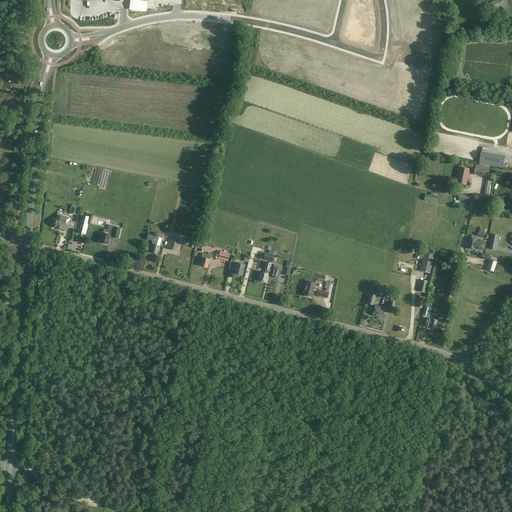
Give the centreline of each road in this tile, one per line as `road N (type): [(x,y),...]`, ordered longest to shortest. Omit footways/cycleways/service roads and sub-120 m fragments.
road 1 (unclassified): [(463,364),(28,244)]
road 2 (unclassified): [(101,34),(201,15),(332,43)]
road 3 (secondary): [(11,464),(28,244)]
road 4 (secondary): [(28,244),(42,83)]
road 5 (track): [(323,321),(301,391),(339,428),(336,459)]
